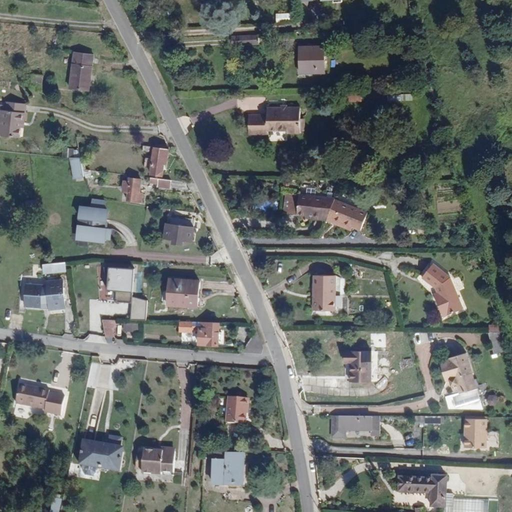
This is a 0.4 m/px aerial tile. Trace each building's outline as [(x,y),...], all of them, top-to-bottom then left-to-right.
[(294,22),(294,13),(276,14),(276,23),(294,22)] [(227,42),(251,41),(250,31),(226,32),(227,42)] [(324,43),(313,43),(313,52),(299,52),(300,70),(324,70),(324,43)] [(299,52),(313,52),(313,43),(299,43),(299,52)] [(73,47),(69,83),(89,85),(93,50),(73,47)] [(28,83),(39,84),(41,70),(31,69),(28,83)] [(0,128),(15,131),(16,121),(17,116),(20,117),(24,97),(3,94),(2,102),(0,102),(0,128)] [(267,105),(267,112),(248,113),(248,132),(268,131),(268,128),(287,127),(287,130),(300,130),(299,104),(284,105),(284,103),(280,103),(281,105),(267,105)] [(27,148),(27,141),(14,140),(14,147),(27,148)] [(164,155),(168,155),(169,143),(154,141),(150,168),(162,170),(163,160),(164,155)] [(73,181),(84,179),(80,157),(69,159),(73,181)] [(157,178),(157,181),(170,183),(171,175),(150,172),(149,177),(157,178)] [(143,188),(139,188),(140,174),(129,173),(128,176),(122,176),(121,186),(123,186),(123,191),(126,191),(126,195),(141,197),(143,188)] [(367,194),(366,192),(330,191),(330,210),(349,210),(349,213),(358,213),(363,216),(365,213),(389,226),(397,210),(367,194)] [(94,202),(103,204),(104,196),(92,194),(94,202)] [(77,207),(75,241),(110,243),(111,229),(107,229),(108,209),(77,207)] [(173,237),(182,239),(183,234),(192,236),(195,214),(168,210),(164,232),(173,233),(173,237)] [(64,258),(44,259),(45,268),(66,266),(64,258)] [(439,288),(440,288),(442,292),(439,293),(446,311),(465,303),(458,286),(454,288),(452,284),(456,282),(454,274),(453,272),(442,259),(427,270),(438,285),(439,288)] [(115,288),(115,299),(132,299),(134,267),(106,265),(105,288),(115,288)] [(334,308),(335,273),(314,272),(313,307),(334,308)] [(170,274),(168,294),(180,295),(180,301),(197,302),(198,275),(170,274)] [(46,277),(47,281),(47,283),(45,283),(46,298),(48,298),(49,303),(49,304),(64,303),(62,276),(46,277)] [(45,283),(41,283),(41,281),(26,280),(24,301),(39,302),(40,299),(46,298),(45,283)] [(146,318),(147,298),(132,297),(131,317),(146,318)] [(106,332),(114,333),(110,315),(102,315),(106,332)] [(202,317),(200,339),(219,341),(220,318),(202,317)] [(115,320),(115,332),(138,331),(138,319),(115,320)] [(192,327),(192,319),(182,319),(181,327),(192,327)] [(487,330),(495,354),(506,351),(497,326),(487,330)] [(371,378),(371,348),(345,348),(345,360),(350,360),(350,378),(371,378)] [(466,350),(450,355),(450,357),(440,360),(446,378),(456,375),(460,390),(446,395),(450,406),(483,406),(466,350)] [(20,381),(17,398),(47,404),(46,407),(62,410),(66,391),(50,387),(51,384),(32,381),(32,383),(20,381)] [(245,414),(247,389),(228,387),(227,412),(245,414)] [(488,394),(487,404),(497,405),(497,395),(488,394)] [(91,436),(99,437),(104,433),(125,437),(130,407),(126,407),(127,403),(115,401),(114,404),(113,409),(107,408),(88,405),(84,430),(87,430),(91,436)] [(375,413),(330,413),(330,434),(341,434),(341,426),(375,427),(375,413)] [(414,423),(444,423),(444,415),(414,415),(414,423)] [(488,447),(488,416),(466,416),(466,445),(488,447)] [(120,471),(124,445),(82,438),(77,465),(120,471)] [(154,441),(143,441),(143,446),(141,461),(141,465),(162,466),(162,464),(173,465),(175,441),(154,439),(154,441)] [(226,450),(226,457),(213,457),(213,479),(236,479),(237,484),(246,484),(247,460),(243,459),(243,451),(226,450)] [(432,477),(400,475),(399,489),(432,490),(431,505),(446,506),(447,474),(433,474),(432,477)] [(53,497),(49,511),(58,511),(62,500),(53,497)]
